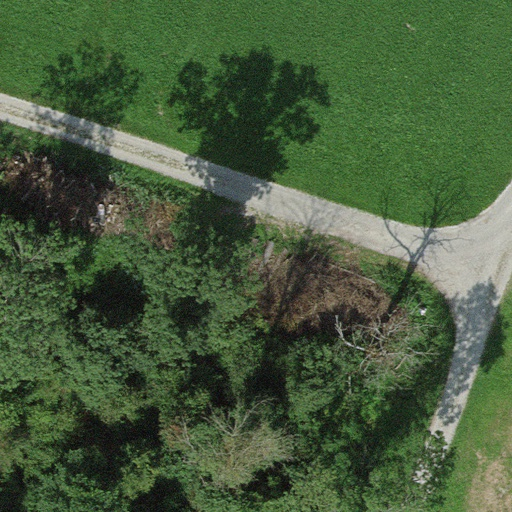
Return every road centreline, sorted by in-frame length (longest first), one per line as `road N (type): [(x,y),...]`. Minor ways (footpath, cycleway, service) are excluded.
road 1 (track): [(0,109),(500,275)]
road 2 (track): [(511,247),(409,511)]
